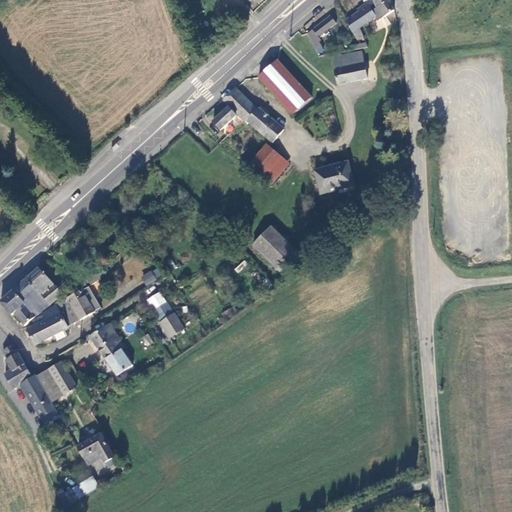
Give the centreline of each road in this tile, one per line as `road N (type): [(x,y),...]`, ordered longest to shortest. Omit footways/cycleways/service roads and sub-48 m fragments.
road 1 (tertiary): [(441,511),(401,0)]
road 2 (secondary): [(221,71),(0,273)]
road 3 (residential): [(0,324),(39,354),(161,283)]
